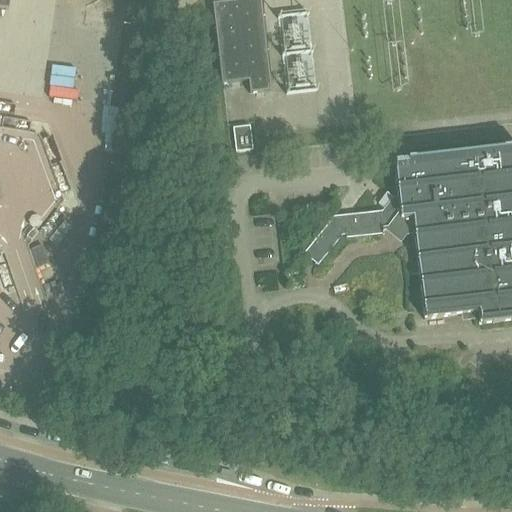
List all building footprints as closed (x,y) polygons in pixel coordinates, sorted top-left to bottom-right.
[(215,6),(212,6),(222,84),(223,84),(248,81),(249,86),(250,93),(254,93),(264,92),(271,91),(270,87),(259,0),(239,0),(240,3),(232,4),(215,6)] [(277,18),(286,96),(316,92),(308,15),(277,18)] [(249,127),(232,129),(235,154),(252,152),(249,127)] [(393,198),(380,214),(326,220),(326,226),(302,255),(310,264),(315,267),(339,237),(384,232),(409,233),(412,232),(413,239),(414,238),(416,255),(415,255),(416,263),(417,262),(419,280),(417,280),(418,287),(420,287),(422,304),(420,304),(421,310),(423,310),(424,320),(443,318),(443,317),(473,313),(473,314),(477,314),(479,325),(485,324),(485,323),(492,322),(492,324),(505,323),(504,321),(511,319),(511,148),(501,150),(501,152),(484,154),(484,152),(472,153),(472,155),(454,157),(454,155),(430,158),(430,160),(413,162),(412,160),(406,161),(406,163),(400,163),(399,162),(393,162),(396,185),(394,185),(395,192),(397,191),(397,197),(393,198)] [(32,230),(26,238),(31,242),(37,234),(32,230)] [(38,268),(49,264),(42,246),(31,250),(38,268)]
